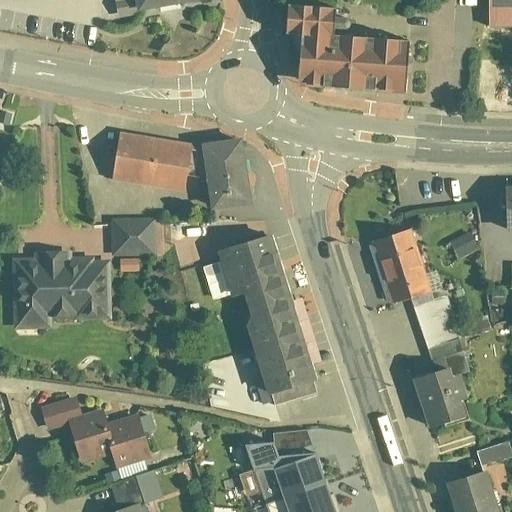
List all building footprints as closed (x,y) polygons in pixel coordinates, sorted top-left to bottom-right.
[(224,0),(144,0),(147,17),(226,4),(224,0)] [(511,0),(489,0),(490,28),(511,27),(511,0)] [(301,54),(299,87),(405,96),(409,43),(351,38),(349,21),(334,19),(332,10),(292,8),(291,21),(286,21),(285,47),(301,54)] [(191,145),(122,133),(114,179),(183,191),(191,145)] [(201,151),(214,211),(253,203),(240,143),(201,151)] [(155,256),(155,219),(111,219),(111,255),(155,256)] [(413,229),(378,241),(399,310),(435,298),(413,229)] [(470,233),(449,243),(457,261),(478,251),(470,233)] [(267,234),(221,248),(271,407),(317,392),(267,234)] [(37,263),(18,263),(19,326),(49,326),(49,308),(70,307),(70,318),(115,318),(114,261),(70,261),(70,255),(37,256),(37,263)] [(121,273),(140,273),(140,257),(121,257),(121,273)] [(415,307),(429,349),(460,339),(446,297),(415,307)] [(399,337),(405,318),(393,314),(388,334),(399,337)] [(454,367),(415,379),(431,433),(471,421),(454,367)] [(78,398),(43,409),(50,432),(69,426),(82,466),(113,456),(117,469),(152,457),(138,415),(109,424),(104,408),(83,415),(78,398)] [(511,455),(509,445),(480,454),(484,466),(511,457),(511,455)] [(335,511),(313,450),(269,465),(286,511),(335,511)] [(501,511),(485,468),(449,482),(460,511),(501,511)]
